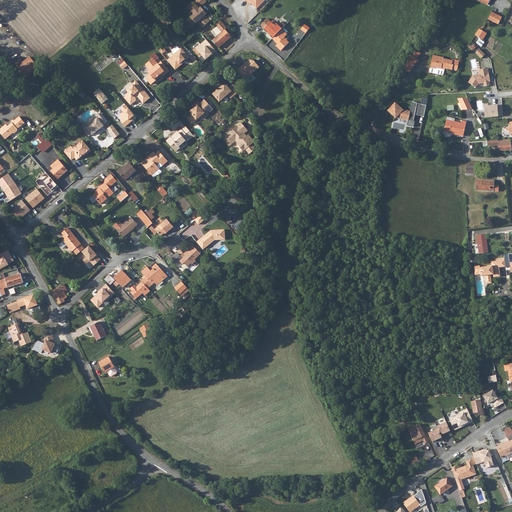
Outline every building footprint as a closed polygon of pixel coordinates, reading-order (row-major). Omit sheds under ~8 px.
[(200,0),(196,0),(189,7),(194,14),(191,16),(196,23),(198,22),(203,27),(210,21),(205,15),(204,14),(205,12),(203,9),(201,10),(200,9),(199,8),(204,4),(200,0)] [(246,0),(248,1),(249,0),(257,8),(264,0),(246,0)] [(220,12),(214,16),(219,22),(225,17),(220,12)] [(488,19),(498,24),(502,17),(492,12),(488,19)] [(278,25),(273,20),(271,22),(268,19),(261,25),(273,37),(281,29),(278,25)] [(222,32),(212,40),(219,48),(232,37),(229,34),(230,33),(228,31),(227,32),(225,29),(227,28),(222,22),(217,26),(222,32)] [(165,24),(159,29),(166,37),(172,31),(165,24)] [(305,25),(301,29),(306,33),(310,28),(305,25)] [(284,38),(287,34),(281,29),(273,37),(272,38),(277,44),(276,45),(281,50),(289,42),(284,38)] [(483,40),(487,33),(482,31),(479,29),(475,35),(483,40)] [(481,47),(484,42),(479,38),(476,43),(481,47)] [(173,56),(167,60),(175,70),(184,63),(183,61),(185,60),(186,61),(189,58),(181,48),(173,55),(173,56)] [(478,49),(474,53),(479,59),(484,55),(478,49)] [(412,55),(410,54),(401,67),(410,73),(418,60),(416,58),(412,55)] [(444,59),(444,57),(433,55),(430,68),(431,68),(430,71),(431,72),(442,75),(443,74),(444,70),(445,70),(445,69),(452,70),(453,68),(455,68),(454,69),(455,70),(455,71),(456,71),(457,70),(458,69),(459,61),(453,59),(452,60),(444,59)] [(30,57),(12,71),(21,81),(38,67),(30,57)] [(153,58),(146,65),(150,70),(150,71),(150,73),(150,74),(146,78),(151,84),(156,80),(155,80),(155,79),(156,78),(157,79),(162,75),(163,76),(169,71),(163,64),(160,67),(158,64),(153,58)] [(249,59),(238,68),(246,77),(259,66),(253,60),(249,59)] [(486,68),(477,70),(478,74),(472,75),(467,83),(475,88),(477,84),(483,83),(484,86),(489,85),(488,82),(489,81),(486,68)] [(143,103),(150,98),(136,81),(132,84),(133,85),(127,91),(128,92),(125,95),(125,98),(131,105),(136,101),(136,98),(138,97),(143,103)] [(225,83),(213,93),(219,101),(228,94),(231,97),(239,90),(232,83),(228,87),(225,83)] [(468,98),(458,98),(463,109),(473,109),(470,103),(468,98)] [(191,112),(186,116),(192,123),(200,116),(204,116),(204,112),(206,110),(208,112),(213,108),(204,99),(200,103),(198,100),(191,106),(193,108),(194,109),(191,112)] [(395,103),(388,111),(396,118),(398,116),(400,116),(399,117),(406,119),(406,118),(408,118),(408,120),(413,121),(415,114),(414,114),(415,113),(424,115),(426,105),(417,103),(412,102),(410,111),(403,110),(395,103)] [(134,115),(125,104),(121,108),(124,112),(119,115),(122,119),(120,120),(125,126),(132,121),(130,118),(134,115)] [(462,118),(473,118),(473,110),(462,110),(462,118)] [(81,127),(89,136),(92,134),(103,125),(106,122),(98,113),(95,116),(97,118),(86,127),(84,124),(81,127)] [(18,129),(25,123),(19,116),(14,120),(13,120),(12,120),(12,121),(11,121),(12,122),(12,123),(8,126),(6,124),(0,129),(0,132),(6,139),(13,133),(15,133),(18,131),(18,129)] [(462,121),(462,123),(454,121),(447,120),(444,131),(463,136),(467,122),(462,121)] [(242,123),(226,136),(232,143),(236,140),(238,143),(237,144),(243,151),(246,149),(250,154),(254,150),(254,147),(252,144),(253,143),(253,140),(248,134),(245,137),(244,135),(245,134),(244,133),(248,130),(242,123)] [(120,134),(112,124),(107,128),(110,132),(109,132),(114,138),(120,134)] [(190,139),(194,136),(185,126),(182,129),(190,139)] [(186,141),(187,142),(190,139),(182,129),(178,132),(178,133),(172,138),(171,137),(166,141),(176,152),(180,148),(179,146),(186,141)] [(222,137),(229,146),(232,143),(226,136),(225,135),(222,137)] [(47,138),(37,146),(40,150),(42,152),(52,144),(47,138)] [(498,141),(498,140),(488,141),(488,146),(499,145),(499,151),(511,150),(510,140),(498,141)] [(68,149),(64,151),(71,160),(74,157),(77,160),(84,154),(86,152),(87,154),(91,151),(83,141),(73,149),(72,147),(69,150),(68,149)] [(150,158),(142,164),(154,177),(157,175),(159,175),(162,172),(162,171),(159,168),(157,166),(160,163),(162,166),(168,161),(159,151),(155,153),(154,152),(148,156),(150,158)] [(62,164),(58,159),(51,166),(53,169),(51,171),(58,179),(68,170),(65,167),(66,166),(64,163),(62,164)] [(125,166),(118,172),(125,180),(136,170),(139,168),(133,161),(130,163),(125,166)] [(475,175),(476,166),(467,166),(467,175),(475,175)] [(10,173),(0,179),(0,184),(4,191),(16,183),(10,173)] [(231,179),(226,173),(223,175),(228,181),(231,179)] [(113,185),(117,181),(111,174),(107,177),(113,185)] [(110,187),(113,185),(107,177),(103,181),(105,182),(99,187),(100,188),(101,189),(97,193),(93,195),(101,204),(114,192),(110,187)] [(494,180),(477,180),(476,190),(498,191),(499,185),(494,185),(494,180)] [(16,183),(4,191),(8,197),(5,200),(7,203),(23,193),(16,183)] [(162,185),(158,189),(165,197),(169,193),(162,185)] [(38,188),(25,198),(34,208),(46,198),(38,188)] [(128,194),(129,195),(132,199),(134,201),(138,198),(132,191),(128,194)] [(22,200),(12,210),(20,219),(31,210),(22,200)] [(146,215),(149,219),(153,216),(149,211),(145,214),(146,215)] [(148,227),(153,223),(149,219),(146,215),(141,219),(148,227)] [(198,225),(205,220),(200,215),(194,221),(198,225)] [(122,225),(116,229),(123,238),(134,228),(138,225),(131,217),(128,220),(127,220),(122,225)] [(167,219),(155,229),(161,236),(166,232),(167,233),(170,230),(171,231),(174,228),(167,219)] [(114,226),(116,229),(122,225),(119,221),(114,226)] [(81,244),(68,228),(62,233),(66,238),(63,240),(72,251),(73,250),(77,254),(84,248),(81,244)] [(204,237),(197,243),(203,249),(215,240),(225,239),(225,229),(211,230),(205,235),(204,237)] [(488,252),(486,234),(477,236),(478,244),(479,254),(488,252)] [(195,259),(201,253),(193,245),(185,252),(187,254),(186,255),(183,258),(177,252),(174,255),(169,250),(167,252),(168,254),(167,256),(170,260),(171,259),(176,265),(180,261),(183,264),(185,263),(188,266),(191,263),(192,264),(196,261),(195,259)] [(10,249),(0,254),(0,266),(2,270),(12,265),(11,263),(16,261),(10,249)] [(180,249),(177,252),(183,258),(186,255),(187,254),(185,252),(184,253),(180,249)] [(480,265),(474,266),(475,274),(480,274),(481,275),(485,275),(486,279),(491,278),(490,273),(493,273),(493,277),(500,276),(499,267),(505,266),(505,258),(497,259),(497,261),(492,261),(492,265),(480,267),(480,265)] [(146,277),(142,280),(143,282),(148,288),(155,283),(157,285),(164,280),(160,275),(164,272),(160,268),(156,263),(152,267),(153,269),(151,271),(148,267),(142,272),(146,277)] [(6,277),(20,273),(18,268),(5,273),(6,277)] [(111,275),(115,279),(117,276),(119,274),(115,270),(111,275)] [(0,280),(0,284),(1,289),(8,287),(23,282),(21,273),(5,278),(5,279),(0,280)] [(112,283),(115,280),(109,274),(105,279),(110,285),(112,283)] [(125,282),(117,276),(115,279),(122,285),(125,282)] [(187,287),(182,281),(179,284),(184,290),(187,287)] [(147,289),(148,288),(143,282),(129,293),(135,300),(144,291),(146,294),(149,291),(147,289)] [(59,305),(65,301),(64,299),(67,297),(64,291),(67,290),(64,284),(51,291),(59,305)] [(107,299),(114,293),(107,284),(98,292),(99,293),(96,295),(97,296),(96,297),(95,296),(91,300),(98,307),(103,302),(106,298),(107,299)] [(179,284),(174,287),(180,294),(184,290),(179,284)] [(20,307),(18,301),(7,305),(10,312),(20,308),(20,307)] [(106,336),(100,322),(90,326),(97,340),(106,336)] [(21,333),(22,332),(19,324),(9,328),(10,331),(6,333),(5,335),(6,338),(9,339),(13,337),(14,342),(15,342),(19,340),(22,346),(31,342),(28,332),(23,334),(22,335),(21,333)] [(52,336),(44,339),(45,340),(46,341),(42,349),(51,353),(55,344),(52,343),(52,342),(54,341),(52,336)] [(108,357),(107,358),(106,357),(100,360),(101,361),(99,362),(105,372),(107,371),(110,376),(111,376),(116,373),(117,372),(108,357)] [(496,375),(488,376),(490,383),(498,381),(496,375)] [(495,389),(485,395),(490,404),(493,402),(496,408),(505,403),(501,397),(500,398),(495,389)] [(481,400),(471,402),(474,414),(479,413),(479,416),(484,415),(481,400)] [(460,415),(450,420),(455,431),(464,427),(463,425),(468,423),(469,424),(474,422),(468,410),(459,413),(460,415)] [(412,428),(420,424),(418,419),(415,421),(410,423),(412,428)] [(448,421),(438,426),(440,428),(443,435),(452,431),(448,421)] [(425,435),(420,424),(412,428),(408,429),(410,432),(415,444),(424,440),(422,437),(425,435)] [(511,430),(510,426),(504,429),(510,441),(496,447),(502,458),(507,455),(511,452),(511,430)] [(443,435),(440,428),(430,433),(434,442),(444,437),(443,435)] [(496,443),(497,446),(510,440),(508,438),(496,443)] [(484,449),(473,453),(477,464),(484,461),(487,468),(494,465),(492,459),(491,455),(493,454),(491,449),(485,451),(484,449)] [(416,455),(409,458),(412,464),(419,461),(416,455)] [(473,465),(471,459),(466,461),(467,465),(457,469),(456,466),(451,467),(454,476),(458,475),(460,480),(476,474),(473,465)] [(435,486),(440,494),(452,486),(447,478),(435,486)] [(421,498),(424,496),(421,491),(414,496),(414,495),(403,503),(410,511),(420,505),(421,506),(425,503),(421,498)] [(445,501),(440,494),(436,497),(438,501),(439,504),(445,501)]
